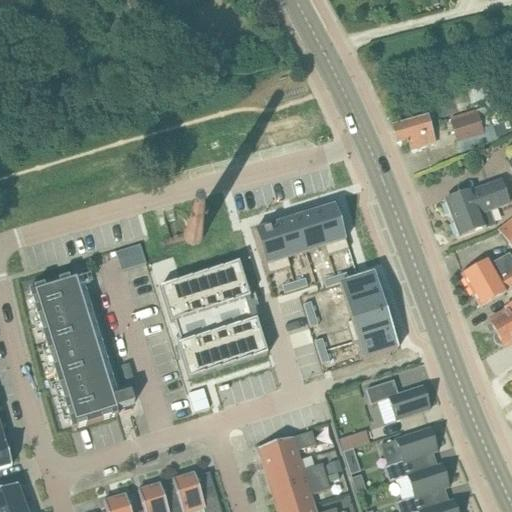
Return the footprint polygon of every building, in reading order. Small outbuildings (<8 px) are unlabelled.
[(123,0),(129,11),(148,0),(123,0)] [(487,84),(438,95),(442,113),(491,102),(487,84)] [(449,122),(456,143),(483,135),(482,131),(478,119),(476,114),(449,122)] [(427,118),(392,127),(397,144),(408,140),(411,151),(434,145),(427,118)] [(472,191),(463,194),(445,201),(459,238),(486,227),(487,229),(495,226),(490,211),(508,204),(499,181),(472,191)] [(328,209),(314,213),(325,248),(324,248),(327,257),(348,251),(335,207),(328,209)] [(314,213),(295,219),(305,254),(324,248),(325,248),(314,213)] [(295,219),(275,225),(286,260),(287,260),(305,254),(295,219)] [(488,261),(462,276),(480,308),(507,292),(506,292),(511,289),(511,288),(511,220),(498,232),(511,248),(511,260),(509,255),(491,265),(488,261)] [(275,225),(255,232),(268,275),(290,269),(287,260),(286,260),(275,225)] [(159,250),(185,242),(186,243),(187,243),(192,245),(198,244),(202,241),(203,236),(202,230),(198,227),(192,227),(187,229),(185,234),(157,242),(159,250)] [(140,246),(115,253),(121,272),(146,265),(140,246)] [(239,264),(161,288),(172,323),(175,322),(182,345),(179,346),(189,381),(268,356),(257,321),(254,323),(248,305),(251,304),(239,264)] [(340,276),(334,278),(337,285),(349,282),(348,280),(346,274),(340,276)] [(357,280),(339,286),(345,305),(380,294),(374,275),(357,280)] [(74,276),(28,291),(72,431),(118,416),(116,410),(134,404),(131,393),(112,399),(74,276)] [(334,278),(323,282),(325,289),(337,285),(334,278)] [(305,280),(293,283),(296,291),(307,288),(305,280)] [(293,283),(281,287),(284,295),(296,291),(293,283)] [(508,312),(489,323),(503,348),(511,343),(511,288),(511,289),(511,291),(511,304),(506,308),(508,312)] [(380,294),(345,305),(351,322),(351,323),(386,312),(380,294)] [(311,303),(303,306),(306,317),(314,315),(311,303)] [(351,322),(346,324),(353,344),(357,343),(357,341),(391,330),(386,312),(351,323),(351,322)] [(314,315),(306,317),(310,329),(318,326),(314,315)] [(391,330),(357,341),(357,343),(363,361),(398,350),(391,330)] [(322,340),(314,342),(318,354),(326,352),(322,340)] [(326,352),(318,354),(321,366),(330,363),(326,352)] [(393,382),(366,391),(371,406),(387,401),(394,423),(430,411),(422,388),(398,396),(393,382)] [(385,470),(389,485),(407,479),(417,476),(417,475),(413,462),(438,455),(430,431),(395,443),(402,464),(385,470)] [(312,433),(258,450),(265,473),(300,462),(297,452),(316,446),(312,433)] [(349,438),(339,441),(343,453),(353,450),(349,438)] [(5,445),(0,446),(0,469),(11,467),(5,444),(4,444),(5,445)] [(300,462),(265,473),(272,495),(326,478),(322,466),(303,472),(300,462)] [(396,505),(398,511),(426,511),(429,511),(425,498),(449,490),(442,467),(417,475),(417,476),(407,479),(414,500),(396,505)] [(183,478),(172,482),(173,485),(181,511),(220,511),(209,474),(195,478),(193,472),(182,475),(183,478)] [(326,478),(272,495),(276,511),(294,511),(313,506),(310,497),(330,491),(326,478)] [(362,480),(352,483),(356,495),(366,492),(362,480)] [(149,489),(138,492),(143,511),(181,511),(173,485),(161,489),(159,483),(148,486),(149,489)] [(0,511),(11,511),(25,508),(17,486),(0,492),(0,511)] [(114,500),(103,503),(105,511),(130,511),(125,493),(114,497),(114,500)] [(456,511),(453,503),(429,511),(426,511),(456,511)]
